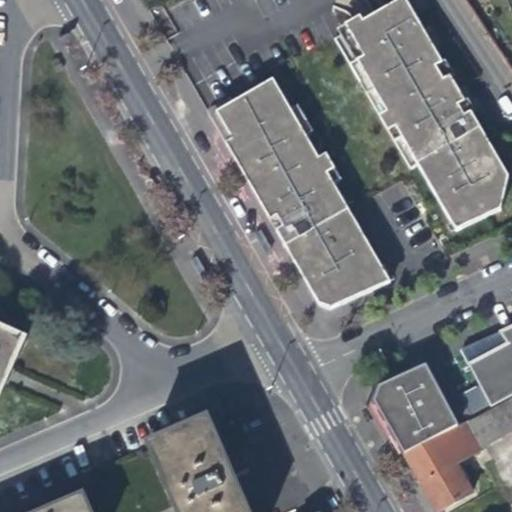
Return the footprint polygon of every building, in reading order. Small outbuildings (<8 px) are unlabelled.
[(452,226),(494,203),(508,176),(471,113),(470,112),(462,116),(456,106),(464,101),(463,100),(449,77),(440,62),(403,0),(397,0),(347,30),(363,58),(356,62),(373,91),(386,114),(401,140),(419,170),(452,226)] [(363,58),(347,30),(339,35),(356,62),(363,58)] [(440,62),(449,77),(452,75),(444,60),(440,62)] [(373,91),(356,62),(349,66),(366,95),(373,91)] [(332,312),(390,284),(345,209),(332,186),(317,160),(304,138),(289,112),(271,82),(233,105),(215,115),(284,230),(277,234),(297,268),(320,309),(332,312)] [(470,112),(471,113),(474,111),(470,105),(466,98),(463,100),(464,101),(456,106),(462,116),(470,112)] [(277,234),(284,230),(215,115),(233,105),(231,101),(207,115),(261,206),(277,234)] [(296,107),(289,112),(304,138),(311,133),(296,107)] [(401,140),(386,114),(379,118),(394,144),(401,140)] [(325,156),(317,160),(332,186),(340,182),(325,156)] [(484,217),(494,203),(452,226),(456,233),(484,217)] [(262,229),(256,232),(267,251),(272,248),(262,229)] [(198,256),(191,260),(201,276),(208,272),(198,256)] [(0,404),(8,387),(29,341),(0,328),(0,404)] [(504,346),(467,367),(490,410),(511,397),(511,328),(498,335),(504,346)] [(424,370),(380,391),(374,405),(383,421),(388,429),(404,456),(444,435),(456,428),(424,370)] [(444,435),(404,456),(424,491),(436,511),(442,511),(470,497),(453,467),(482,452),(480,450),(511,432),(511,401),(468,426),(466,423),(456,428),(444,435)] [(249,511),(237,482),(211,422),(152,448),(158,461),(155,462),(167,490),(170,489),(179,511),(249,511)] [(92,511),(86,497),(51,511),(92,511)]
